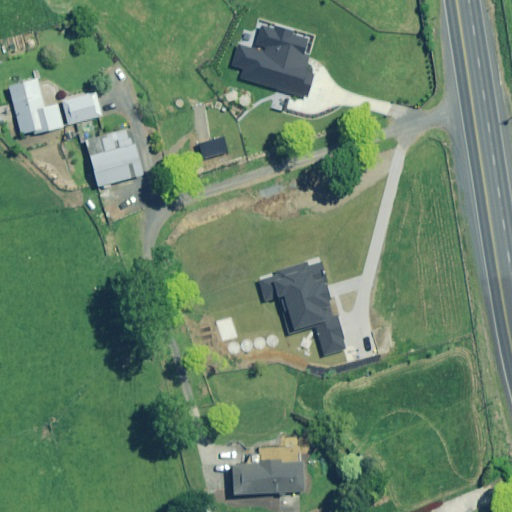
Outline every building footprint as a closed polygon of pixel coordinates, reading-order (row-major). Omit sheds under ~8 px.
[(245,67),(242,77),(308,97),(315,74),(306,71),(311,55),(304,53),(308,39),(292,34),(293,30),(276,25),(274,29),(262,25),(257,43),(267,46),(265,52),(238,43),(232,64),(245,67)] [(43,110),(36,81),(8,88),(21,136),(38,131),(38,135),(62,129),(56,106),(43,110)] [(101,117),(95,93),(61,102),(68,126),(101,117)] [(141,177),(130,132),(85,142),(97,188),(141,177)] [(224,136),(200,143),(205,158),(229,151),(224,136)] [(279,274),(260,280),(267,300),(279,297),(291,334),(316,326),(324,355),(348,348),(338,315),(333,317),(328,300),(333,298),(321,261),(309,265),(308,262),(278,271),(279,274)] [(304,493),(302,464),(233,467),(234,496),(304,493)]
